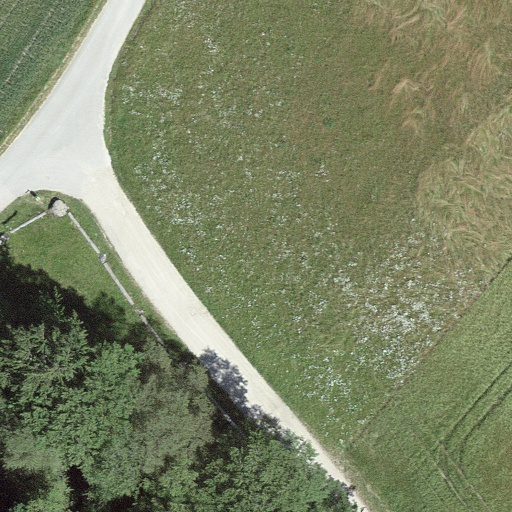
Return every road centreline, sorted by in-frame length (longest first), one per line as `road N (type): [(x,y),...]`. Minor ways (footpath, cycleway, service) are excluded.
road 1 (unclassified): [(44,140),(360,511)]
road 2 (residential): [(44,140),(127,0)]
